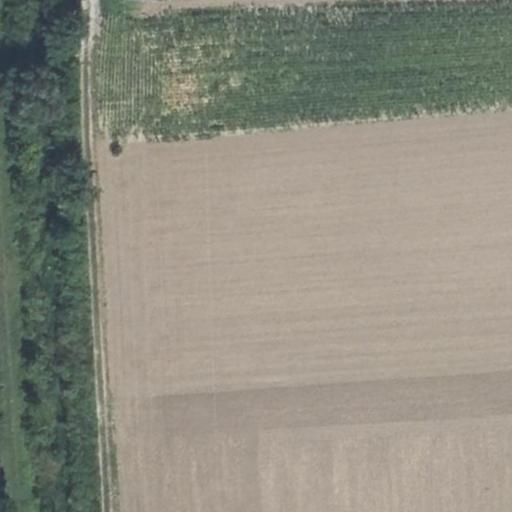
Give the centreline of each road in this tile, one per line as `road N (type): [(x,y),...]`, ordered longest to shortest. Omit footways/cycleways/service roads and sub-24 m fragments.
road 1 (track): [(94,0),(87,41),(112,511)]
road 2 (track): [(17,511),(0,164)]
